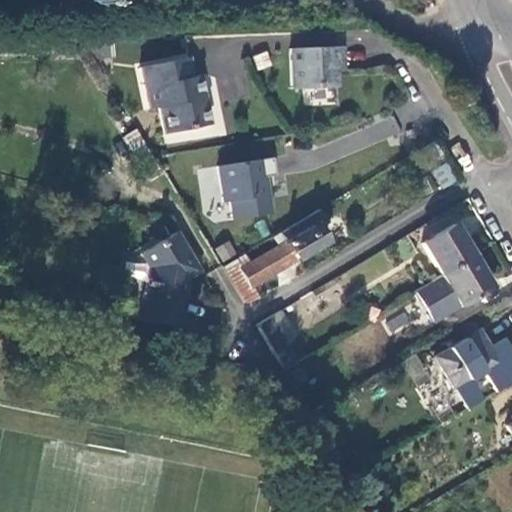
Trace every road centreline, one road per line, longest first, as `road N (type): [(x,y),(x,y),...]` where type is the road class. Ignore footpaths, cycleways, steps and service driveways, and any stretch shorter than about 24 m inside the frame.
road 1 (residential): [(102,183),(164,193),(241,318),(483,176)]
road 2 (residential): [(483,176),(404,65)]
